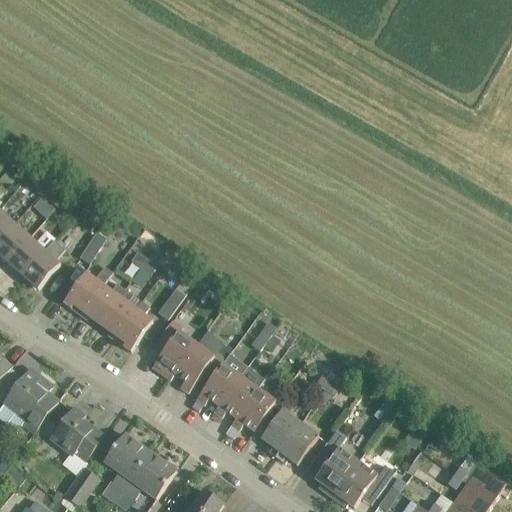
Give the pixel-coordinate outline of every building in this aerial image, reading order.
[(25,185),(31,177),(20,169),(14,178),(25,185)] [(35,193),(41,184),(31,177),(25,185),(35,193)] [(58,209),(64,201),(53,193),(48,202),(58,209)] [(56,211),(43,200),(34,209),(47,221),(56,211)] [(68,216),(74,208),(64,201),(58,209),(68,216)] [(80,225),(91,233),(102,217),(92,210),(80,225)] [(0,242),(15,226),(0,212),(0,242)] [(0,257),(8,265),(31,240),(15,226),(0,242),(0,257)] [(107,241),(98,234),(80,260),(90,267),(107,241)] [(55,242),(45,253),(31,240),(8,265),(24,278),(55,243),(55,242)] [(61,267),(56,263),(66,252),(55,243),(24,278),(39,292),(61,267)] [(142,270),(149,260),(140,254),(133,263),(142,270)] [(149,260),(142,270),(152,277),(159,268),(149,260)] [(104,288),(110,280),(114,274),(106,268),(96,282),(87,276),(65,306),(81,318),(104,287),(104,288)] [(168,323),(186,298),(193,288),(176,277),(170,286),(177,291),(158,316),(168,323)] [(100,327),(126,292),(118,286),(112,294),(104,288),(104,287),(81,318),(88,322),(90,319),(100,327)] [(137,312),(136,311),(129,305),(134,298),(126,292),(100,327),(111,335),(109,338),(115,342),(137,312)] [(115,342),(132,354),(154,325),(144,318),(150,310),(142,303),(136,311),(137,312),(115,342)] [(174,323),(159,343),(167,349),(178,333),(180,335),(184,330),(174,323)] [(272,337),(265,331),(253,346),(261,351),(272,337)] [(198,347),(180,335),(178,333),(167,349),(153,370),(161,376),(166,369),(176,377),(198,347)] [(281,343),(273,337),(265,348),(273,354),(281,343)] [(221,349),(214,359),(198,347),(176,377),(186,384),(182,390),(189,396),(205,375),(213,381),(224,366),(231,355),(221,349)] [(0,385),(11,372),(13,369),(0,357),(0,385)] [(242,379),(224,366),(213,381),(198,402),(205,408),(210,401),(220,408),(221,409),(242,379)] [(0,385),(0,403),(5,407),(24,381),(11,372),(0,385)] [(35,436),(60,403),(38,386),(40,383),(30,374),(24,381),(5,407),(0,413),(0,420),(17,434),(23,426),(35,436)] [(326,393),(331,385),(322,378),(316,386),(326,393)] [(238,421),(260,391),(242,379),(221,409),(220,408),(215,415),(223,421),(232,408),(242,415),(238,421)] [(291,386),(284,381),(274,393),(281,399),(291,386)] [(320,400),(328,406),(340,391),(331,385),(326,393),(320,400)] [(245,427),(256,434),(278,404),(260,391),(238,421),(233,428),(240,433),(245,427)] [(86,464),(107,439),(84,421),(86,418),(76,410),(51,442),(73,459),(75,455),(86,464)] [(277,460),(302,426),(284,413),(262,441),(272,448),(268,453),(277,460)] [(415,428),(427,437),(433,428),(420,420),(415,428)] [(290,461),(299,468),(320,439),(302,426),(277,460),(286,466),(290,461)] [(333,500),(359,465),(340,451),(347,441),(336,433),(329,443),(339,450),(316,482),(322,486),(319,490),(333,500)] [(125,495),(152,456),(126,437),(105,466),(120,476),(112,486),(125,495)] [(444,444),(435,437),(428,447),(437,453),(444,444)] [(158,503),(178,474),(152,456),(125,495),(136,503),(143,493),(158,503)] [(395,476),(394,475),(385,469),(378,479),(359,465),(333,500),(347,510),(349,506),(355,511),(379,479),(388,486),(395,476)] [(0,479),(16,493),(28,479),(12,466),(0,479)] [(454,478),(462,483),(468,474),(461,468),(454,478)] [(507,500),(511,493),(511,489),(482,468),(468,487),(495,506),(502,497),(507,500)] [(100,482),(85,471),(65,500),(81,511),(100,482)] [(455,492),(462,483),(454,478),(448,487),(455,492)] [(406,485),(399,480),(392,489),(400,494),(406,485)] [(490,511),(495,506),(468,487),(455,506),(463,511),(490,511)] [(384,511),(389,511),(400,496),(392,490),(380,509),(384,511)] [(221,511),(224,507),(204,493),(190,511),(221,511)] [(429,501),(422,511),(441,511),(443,510),(436,505),(429,501)]
